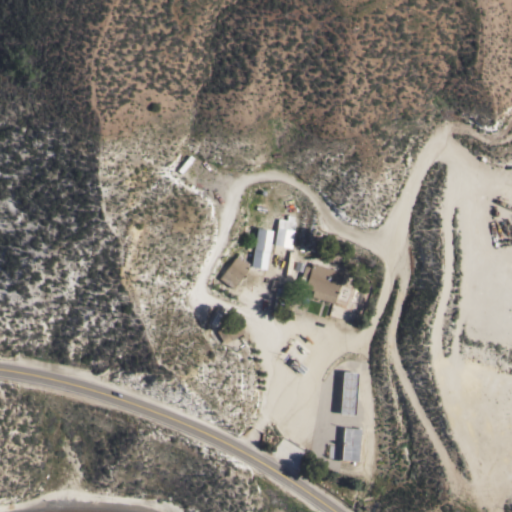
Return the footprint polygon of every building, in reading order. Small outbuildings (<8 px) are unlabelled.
[(276,218),(284,220),(285,215),(292,216),(291,221),(293,221),(288,248),(271,244),(276,218)] [(263,269),(248,267),(255,228),(269,231),(263,269)] [(233,257),(233,258),(235,255),(247,264),(245,267),(246,268),(231,288),(217,278),(233,257)] [(341,273),(331,304),(309,296),(310,291),(301,288),(303,284),(297,282),(302,266),(305,267),(306,264),(309,265),(310,262),(341,273)] [(214,330),(233,320),(240,332),(237,335),(229,339),(229,340),(222,344),(214,330)] [(339,371),(355,372),(351,415),(336,414),(339,371)] [(355,461),(346,461),(346,462),(335,461),(337,449),(338,449),(340,427),(358,429),(355,461)]
